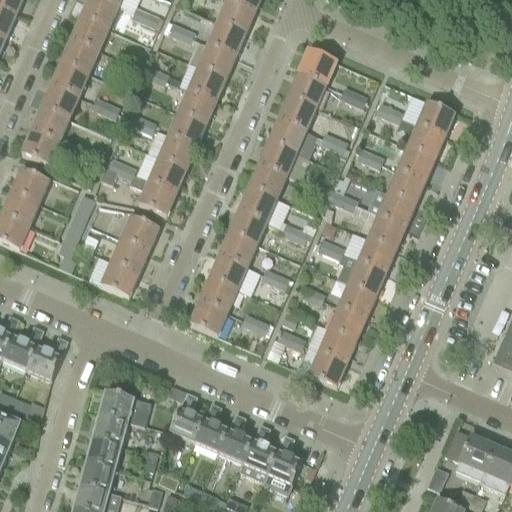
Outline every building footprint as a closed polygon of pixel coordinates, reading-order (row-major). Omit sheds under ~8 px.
[(0,0),(0,15),(15,22),(24,0),(0,0)] [(89,0),(90,1),(118,13),(132,19),(140,0),(89,0)] [(228,0),(226,6),(254,18),(261,0),(228,0)] [(90,1),(80,24),(107,36),(118,13),(90,1)] [(226,6),(217,28),(245,40),(254,18),(226,6)] [(136,13),(133,19),(156,29),(159,24),(136,13)] [(0,42),(5,45),(15,22),(0,15),(0,42)] [(156,29),(133,19),(131,24),(153,35),(156,29)] [(80,24),(70,46),(98,58),(107,36),(80,24)] [(217,28),(206,52),(234,64),(245,40),(217,28)] [(172,29),(169,35),(192,45),(195,39),(172,29)] [(192,45),(169,35),(167,40),(190,50),(192,45)] [(70,46),(60,69),(88,81),(98,58),(70,46)] [(197,74),(196,75),(224,87),(234,64),(206,52),(197,74)] [(307,56),(297,81),(325,93),(336,68),(307,56)] [(123,62),(120,67),(143,77),(146,71),(123,62)] [(117,74),(140,84),(143,77),(120,67),(117,74)] [(60,69),(50,91),(78,103),(88,81),(60,69)] [(187,70),(178,92),(187,96),(187,97),(215,109),(224,87),(196,75),(197,74),(187,70)] [(146,71),(143,77),(166,87),(168,81),(146,71)] [(143,77),(140,84),(163,93),(166,87),(143,77)] [(168,81),(166,87),(177,91),(179,86),(168,81)] [(297,81),(286,105),(314,117),(325,93),(297,81)] [(50,91),(41,113),(68,125),(78,103),(50,91)] [(344,93),(341,99),(364,109),(367,103),(344,93)] [(187,97),(177,120),(205,132),(215,109),(187,97)] [(339,104),(339,105),(362,115),(362,114),(364,110),(364,109),(341,99),(341,100),(339,104)] [(403,118),(400,124),(416,131),(416,133),(444,145),(454,120),(427,108),(410,101),(403,118)] [(96,104),(94,110),(117,120),(119,114),(96,104)] [(286,105),(277,127),(305,140),(305,138),(317,143),(322,145),(325,139),(332,122),(315,115),(314,117),(286,105)] [(380,109),(377,114),(400,124),(403,118),(380,109)] [(94,110),(91,115),(114,125),(117,120),(94,110)] [(41,113),(31,135),(59,147),(68,125),(41,113)] [(375,119),(375,120),(398,130),(398,129),(400,126),(400,124),(377,114),(377,116),(375,119)] [(132,119),(130,125),(153,135),(156,130),(132,119)] [(177,120),(167,142),(195,154),(205,132),(177,120)] [(130,125),(127,131),(151,141),(153,135),(130,125)] [(277,127),(267,149),(295,161),(296,160),(307,165),(317,143),(305,138),(305,140),(277,127)] [(416,133),(406,156),(434,168),(444,145),(416,133)] [(59,147),(31,135),(21,159),(48,171),(59,147)] [(147,159),(158,164),(186,176),(195,154),(167,142),(157,137),(147,159)] [(325,139),(322,145),(345,154),(347,148),(325,139)] [(322,145),(319,151),(342,161),(345,154),(322,145)] [(76,149),(74,155),(97,165),(99,159),(76,149)] [(267,149),(257,172),(285,184),(295,161),(267,149)] [(360,153),(358,160),(381,170),(383,163),(360,153)] [(74,155),(72,160),(95,170),(97,165),(74,155)] [(406,156),(396,179),(424,191),(434,168),(406,156)] [(358,160),(355,166),(378,176),(381,170),(358,160)] [(158,164),(148,186),(176,198),(186,176),(158,164)] [(112,165),(110,170),(133,180),(133,179),(135,175),(112,165)] [(107,169),(100,185),(112,191),(117,180),(131,186),(133,180),(110,170),(107,169)] [(257,172),(248,194),(276,206),(285,184),(257,172)] [(20,174),(10,198),(38,210),(48,186),(20,174)] [(131,186),(129,190),(144,196),(138,210),(147,214),(166,222),(176,198),(148,186),(133,179),(133,180),(131,186)] [(396,179),(386,201),(414,213),(424,191),(396,179)] [(339,185),(334,196),(342,200),(347,189),(342,186),(339,185)] [(311,187),(309,192),(331,202),(334,196),(311,187)] [(309,192),(306,198),(329,208),(331,202),(309,192)] [(248,194),(238,217),(266,229),(279,235),(289,212),(276,206),(248,194)] [(334,196),(331,202),(354,212),(357,206),(342,200),(334,196)] [(375,196),(366,217),(377,222),(376,224),(404,236),(414,213),(386,201),(375,196)] [(10,198),(1,220),(28,232),(38,210),(10,198)] [(82,201),(72,224),(78,227),(88,203),(82,201)] [(331,202),(329,208),(352,218),(354,212),(331,202)] [(94,206),(88,203),(78,227),(84,229),(94,206)] [(238,217),(228,239),(256,251),(266,229),(238,217)] [(28,232),(1,220),(0,221),(0,247),(18,256),(28,232)] [(131,222),(121,246),(148,258),(159,234),(131,222)] [(72,224),(62,247),(68,249),(78,227),(72,224)] [(376,224),(367,246),(395,258),(404,236),(376,224)] [(78,227),(68,249),(74,252),(84,229),(78,227)] [(285,228),(282,234),(306,244),(308,239),(285,228)] [(282,234),(280,240),(303,250),(306,244),(282,234)] [(228,239),(219,261),(247,273),(256,251),(228,239)] [(321,245),(319,251),(342,261),(344,255),(321,245)] [(121,246),(111,268),(139,280),(148,258),(121,246)] [(367,246),(357,268),(385,280),(395,258),(367,246)] [(62,247),(57,259),(63,261),(68,249),(62,247)] [(74,252),(68,249),(63,261),(69,264),(74,252)] [(315,249),(312,255),(316,257),(339,267),(341,261),(342,261),(319,251),(315,249)] [(219,261),(209,283),(237,296),(249,301),(259,280),(246,274),(247,273),(219,261)] [(339,267),(338,269),(354,275),(347,291),(375,303),(385,280),(357,268),(341,261),(339,267)] [(139,280),(111,268),(101,292),(128,304),(139,280)] [(265,274),(263,280),(286,290),(288,284),(265,274)] [(263,280),(260,286),(283,296),(286,290),(263,280)] [(209,283),(199,306),(227,318),(237,296),(209,283)] [(301,290),(299,296),(322,306),(324,300),(301,290)] [(347,291),(338,313),(366,325),(375,303),(347,291)] [(299,296),(296,302),(319,312),(322,306),(299,296)] [(227,318),(199,306),(189,330),(217,342),(227,318)] [(338,313),(328,336),(356,348),(366,325),(338,313)] [(286,318),(281,330),(290,334),(295,322),(286,318)] [(246,320),(243,325),(266,335),(269,330),(246,320)] [(0,368),(1,366),(3,360),(11,342),(19,326),(8,321),(1,338),(0,337),(0,368)] [(266,335),(243,325),(241,331),(264,341),(266,335)] [(317,331),(307,353),(347,370),(356,348),(328,336),(317,331)] [(1,366),(26,376),(36,352),(43,336),(33,332),(26,348),(11,342),(1,366)] [(282,336),(279,341),(303,351),(305,346),(282,336)] [(303,351),(279,341),(277,346),(300,356),(303,351)] [(36,352),(26,376),(51,387),(68,347),(57,342),(50,358),(36,352)] [(511,344),(501,370),(511,374),(511,344)] [(307,353),(297,377),(308,382),(336,394),(347,370),(307,353)] [(186,398),(171,392),(167,400),(183,407),(186,398)] [(0,407),(10,412),(14,403),(0,396),(0,407)] [(104,397),(97,421),(127,429),(143,433),(149,409),(104,397)] [(186,398),(183,407),(169,438),(193,449),(203,425),(189,419),(196,403),(186,398)] [(14,403),(10,412),(26,419),(30,410),(14,403)] [(30,410),(26,419),(40,425),(43,413),(31,407),(30,410)] [(193,449),(218,459),(228,436),(214,430),(221,413),(210,409),(203,425),(193,449)] [(0,418),(0,445),(11,450),(21,427),(0,418)] [(218,459),(242,470),(252,446),(238,440),(245,424),(235,420),(228,436),(218,459)] [(97,421),(91,444),(121,452),(127,429),(97,421)] [(263,487),(266,480),(278,451),(269,447),(266,452),(262,451),(269,435),(259,430),(252,446),(242,470),(239,476),(263,487)] [(263,487),(261,492),(286,502),(291,491),(301,468),(287,461),(294,445),(283,440),(278,451),(266,480),(263,487)] [(478,489),(479,488),(495,451),(494,451),(494,453),(469,442),(470,440),(469,440),(453,478),(478,489)] [(91,444),(85,467),(115,476),(121,452),(91,444)] [(0,445),(0,471),(2,473),(11,450),(0,445)] [(495,451),(479,488),(504,499),(508,489),(511,480),(511,460),(495,453),(495,452),(495,451)] [(147,456),(142,475),(153,478),(158,458),(147,456)] [(85,467),(78,491),(109,499),(115,476),(85,467)] [(437,498),(445,478),(432,473),(425,493),(437,498)] [(157,488),(157,489),(173,496),(174,495),(177,486),(161,479),(158,487),(157,488)] [(175,494),(198,504),(202,495),(179,485),(175,494)] [(78,491),(72,511),(105,511),(109,499),(78,491)] [(149,508),(159,511),(163,495),(153,492),(149,508)] [(202,495),(198,504),(213,510),(217,501),(202,495)] [(458,506),(469,511),(474,500),(463,495),(458,506)] [(167,497),(162,511),(173,511),(177,500),(167,497)] [(474,500),(469,511),(471,511),(481,511),(485,505),(474,500)] [(223,511),(246,511),(247,511),(228,502),(223,511)]
